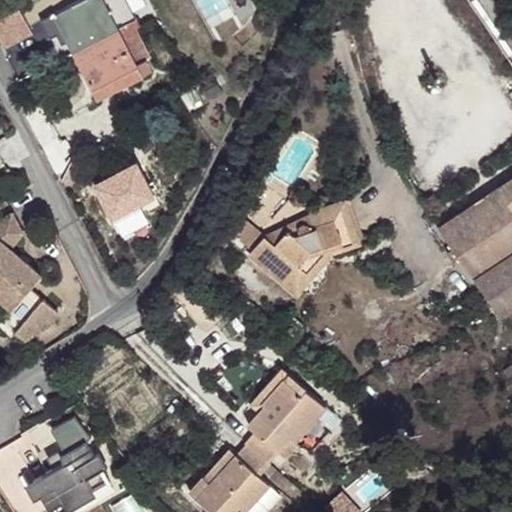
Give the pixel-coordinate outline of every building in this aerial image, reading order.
[(83,0),(56,14),(96,91),(140,67),(119,28),(117,25),(134,17),(125,0),(83,0)] [(19,5),(0,14),(0,35),(5,44),(32,31),(19,5)] [(119,28),(140,67),(151,61),(130,22),(119,28)] [(140,67),(96,91),(100,100),(145,77),(140,67)] [(194,110),(209,98),(198,81),(183,93),(194,110)] [(511,186),(440,236),(487,304),(502,327),(511,319),(511,186)] [(248,255),(283,285),(297,269),(309,279),(323,264),(319,259),(323,255),(353,241),(338,203),(305,217),(310,231),(306,233),(305,231),(304,229),(301,229),(299,230),(299,231),(300,235),(294,238),(287,232),(273,247),(263,239),(248,255)] [(0,300),(15,314),(32,295),(44,280),(13,253),(27,237),(16,218),(0,226),(0,300)] [(257,236),(240,222),(228,237),(245,250),(257,236)] [(45,305),(32,295),(15,314),(0,300),(0,323),(17,338),(45,305)] [(60,319),(45,305),(17,338),(25,345),(50,329),(60,319)] [(248,402),(257,410),(275,388),(288,373),(279,366),(268,379),(248,402)] [(275,388),(257,410),(245,423),(252,430),(242,441),(267,463),(277,451),(289,440),(292,443),(308,425),(324,407),(288,373),(275,388)] [(44,479),(33,484),(49,511),(50,511),(54,510),(55,511),(56,511),(62,509),(60,506),(76,496),(92,488),(88,481),(103,472),(87,443),(91,440),(78,417),(54,430),(65,449),(68,454),(66,455),(70,462),(58,468),(43,477),(44,479)] [(92,488),(76,496),(80,502),(116,482),(91,440),(87,443),(103,472),(88,481),(92,488)] [(298,449),(292,443),(289,440),(277,451),(288,461),(298,449)] [(267,463),(242,441),(233,452),(258,474),(267,463)] [(204,484),(233,452),(228,447),(199,479),(204,484)] [(66,455),(68,454),(65,449),(52,457),(58,468),(70,462),(66,455)] [(258,474),(233,452),(204,484),(199,479),(188,491),(211,511),(242,511),(268,484),(258,474)]
